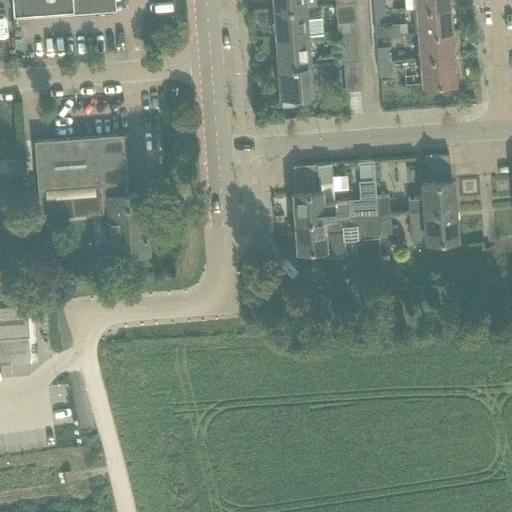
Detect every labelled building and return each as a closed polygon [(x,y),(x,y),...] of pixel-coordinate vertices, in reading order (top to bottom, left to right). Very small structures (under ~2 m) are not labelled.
[(11,0),(13,19),(15,18),(15,12),(73,8),(91,7),(113,5),(112,0),(11,0)] [(386,10),(385,0),(372,0),(374,10),(386,10)] [(321,17),(306,19),(305,5),(273,8),(276,36),(307,34),(322,33),(321,17)] [(453,30),(451,5),(416,7),(418,32),(453,30)] [(387,24),(386,10),(374,10),(375,24),(387,24)] [(356,41),(354,21),(336,22),(337,42),(356,41)] [(454,55),(453,30),(418,32),(419,57),(454,55)] [(309,63),(307,34),(276,36),(278,65),(309,63)] [(388,46),(377,46),(377,60),(389,59),(388,46)] [(456,80),(454,55),(419,57),(421,83),(456,80)] [(390,73),(389,59),(377,60),(378,74),(390,73)] [(359,89),(357,60),(343,61),(345,90),(359,89)] [(311,92),(310,72),(309,63),(278,65),(280,95),(311,92)] [(34,140),(36,160),(40,215),(100,211),(101,211),(100,183),(125,181),(122,133),(34,140)] [(449,167),(448,153),(425,155),(426,169),(449,167)] [(331,162),(317,163),(318,176),(294,178),(295,191),(293,191),(295,220),(377,214),(375,195),(376,195),(375,182),(358,183),(359,197),(334,199),(332,180),(319,181),(319,177),(332,176),(331,162)] [(318,176),(317,163),(293,165),(294,178),(318,176)] [(454,208),(452,179),(450,179),(449,167),(426,169),(427,181),(422,181),(423,198),(408,199),(409,212),(454,208)] [(147,252),(142,192),(126,193),(125,181),(100,183),(101,211),(100,211),(101,229),(111,228),(111,234),(113,254),(147,252)] [(25,183),(7,185),(8,201),(26,199),(25,183)] [(376,195),(375,195),(377,214),(389,213),(387,194),(376,195)] [(457,237),(454,208),(409,212),(411,240),(457,237)] [(390,231),(389,213),(377,214),(378,232),(390,231)] [(378,235),(378,232),(377,214),(295,220),(297,249),(319,247),(320,255),(344,254),(342,230),(343,230),(343,226),(356,225),(357,237),(378,235)] [(380,266),(365,267),(366,294),(382,293),(380,266)] [(0,358),(30,357),(26,301),(0,302),(0,358)]
